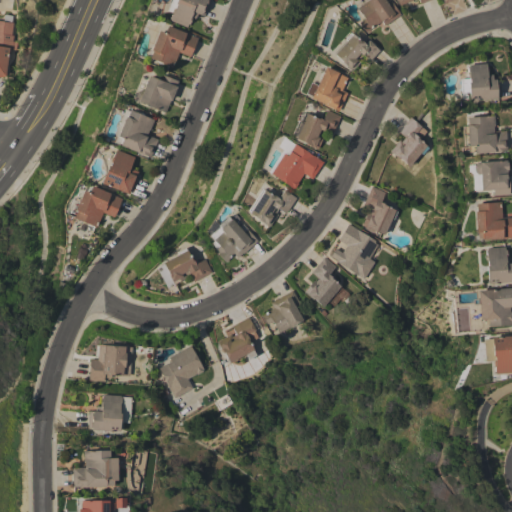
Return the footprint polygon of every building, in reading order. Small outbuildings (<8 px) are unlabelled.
[(174,0),(208,0),(202,16),(195,13),(194,18),(190,17),(187,24),(186,24),(185,27),(168,20),(169,19),(168,18),(170,13),(174,4),(173,3),(174,0)] [(355,8),(366,0),(383,0),(386,4),(389,2),(398,14),(383,25),(380,20),(364,32),(357,22),(363,18),(355,8)] [(0,21),(2,22),(3,15),(11,16),(10,23),(12,23),(10,36),(12,36),(11,41),(16,42),(15,50),(10,49),(10,50),(7,50),(4,76),(2,75),(2,77),(0,76),(0,21)] [(166,25),(196,38),(189,57),(177,52),(171,67),(148,58),(151,50),(149,50),(157,30),(163,32),(166,25)] [(333,54),(345,41),(343,39),(349,33),(350,34),(351,34),(359,41),(360,40),(364,44),(367,40),(378,50),(369,60),(362,54),(358,58),(361,60),(350,71),(341,62),(333,54)] [(468,101),(467,92),(459,92),(458,79),(466,78),(466,72),(466,66),(466,65),(484,63),(485,66),(486,66),(486,72),(485,72),(486,75),(490,74),(491,79),(494,79),(494,82),(498,82),(499,91),(497,91),(498,97),(495,97),(495,98),(468,101)] [(323,66),(337,73),(346,77),(341,90),(346,93),(338,111),(323,105),(323,104),(309,97),(310,96),(304,93),(309,81),(316,85),(319,78),(317,77),(319,72),(320,73),(323,66)] [(147,75),(160,80),(162,75),(176,80),(174,86),(175,86),(170,100),(169,100),(164,112),(135,101),(133,97),(136,91),(140,90),(141,90),(147,75)] [(294,138),(302,122),(300,121),(303,113),(305,114),(306,113),(316,118),(317,117),(321,119),(326,109),(339,116),(330,134),(322,131),(320,134),(322,135),(316,149),(304,143),(294,138)] [(116,136),(124,116),(126,117),(128,110),(153,120),(148,130),(147,130),(145,135),(157,139),(150,157),(119,145),(121,138),(116,136)] [(465,117),(492,115),(493,126),(492,126),(492,131),(504,130),(506,150),(499,150),(499,151),(473,153),(473,152),(466,152),(466,144),(461,145),(460,126),(466,125),(465,117)] [(409,117),(420,126),(414,134),(418,137),(417,139),(425,145),(424,146),(426,148),(421,154),(419,152),(407,166),(389,150),(398,139),(400,141),(404,137),(397,131),(409,117)] [(291,188),(266,171),(281,149),(276,146),(282,137),(293,144),(294,143),(304,151),(306,148),(311,152),(310,154),(312,156),(312,155),(322,162),(310,178),(302,173),(296,182),(296,183),(293,188),(292,187),(291,188)] [(100,183),(107,165),(109,166),(110,162),(109,161),(111,156),(111,157),(114,151),(115,151),(115,150),(133,157),(128,168),(137,171),(135,177),(136,177),(132,188),(129,187),(127,194),(100,183)] [(508,194),(491,195),(491,189),(479,190),(478,173),(475,174),(473,172),(472,165),(475,162),(505,160),(505,162),(506,162),(507,170),(506,170),(506,173),(507,173),(508,194)] [(81,190),(87,193),(90,186),(120,198),(113,217),(101,212),(95,227),(72,218),(75,210),(73,210),(81,190)] [(370,186),(384,192),(379,202),(383,204),(383,205),(394,210),(396,211),(393,219),(390,218),(383,235),(360,225),(368,208),(362,205),(370,186)] [(260,189),(262,190),(263,190),(271,196),(272,195),(277,198),(282,189),(294,197),(284,213),(276,208),(273,212),(276,214),(268,226),(259,221),(260,220),(248,212),(249,211),(246,210),(260,189)] [(473,211),(475,211),(475,204),(499,202),(500,218),(511,216),(511,236),(501,237),(501,238),(482,240),(482,238),(477,238),(477,232),(475,232),(473,211)] [(238,256),(235,256),(233,253),(224,261),(216,253),(217,253),(214,249),(218,245),(208,234),(218,226),(217,225),(218,222),(222,219),(227,216),(228,218),(233,213),(238,218),(233,222),(237,227),(241,223),(256,241),(242,253),(241,253),(238,256)] [(347,222),(375,240),(367,253),(371,255),(358,276),(334,261),(342,249),(339,247),(341,243),(336,240),(347,222)] [(511,281),(486,283),(485,265),(487,265),(486,260),(485,260),(485,255),(485,249),(486,249),(486,247),(503,246),(503,250),(505,249),(506,258),(509,258),(510,263),(511,263),(511,281)] [(161,262),(177,254),(175,251),(184,247),(185,250),(191,247),(193,252),(188,254),(190,258),(191,258),(194,264),(203,259),(210,272),(192,281),(188,273),(184,275),(185,277),(166,287),(155,267),(162,264),(161,262)] [(310,272),(323,256),(335,266),(328,274),(330,277),(329,278),(339,285),(338,286),(340,288),(335,294),(333,292),(322,306),(303,291),(313,280),(315,281),(317,278),(310,272)] [(511,287),(511,307),(509,308),(509,312),(511,311),(511,318),(511,324),(488,326),(487,319),(485,319),(484,298),(485,298),(485,291),(489,291),(489,289),(507,288),(511,287)] [(269,302),(291,290),(299,304),(294,306),(301,320),(296,323),(297,326),(291,329),(289,326),(288,327),(287,326),(277,332),(271,321),(266,323),(261,315),(266,311),(272,308),(269,302)] [(216,341),(229,334),(230,336),(235,334),(231,325),(247,316),(254,330),(253,330),(257,337),(248,342),(252,349),(255,355),(247,359),(244,354),(228,363),(222,351),(217,343),(216,341)] [(484,361),(483,339),(491,338),(490,337),(511,334),(511,372),(495,374),(494,366),(493,366),(492,360),(484,361)] [(89,359),(100,360),(100,355),(103,355),(103,354),(101,354),(100,353),(100,346),(103,344),(107,344),(107,346),(124,346),(123,353),(125,353),(124,367),(122,367),(122,375),(110,375),(110,377),(104,377),(103,381),(88,380),(89,359)] [(173,397),(157,367),(169,361),(167,357),(189,345),(202,369),(201,370),(196,373),(195,373),(186,378),(191,388),(173,397)] [(91,430),(91,428),(87,428),(88,411),(92,412),(92,411),(95,411),(96,406),(101,406),(101,402),(99,402),(100,398),(101,398),(102,395),(119,395),(119,397),(120,397),(120,402),(119,402),(118,413),(120,413),(119,431),(91,430)] [(72,467),(84,467),(84,462),(82,462),(82,451),(109,450),(109,458),(116,458),(116,480),(112,480),(112,485),(105,485),(105,486),(88,487),(78,487),(78,486),(72,487),(72,467)] [(78,511),(78,508),(80,508),(80,500),(110,500),(113,503),(113,509),(110,511),(78,511)]
